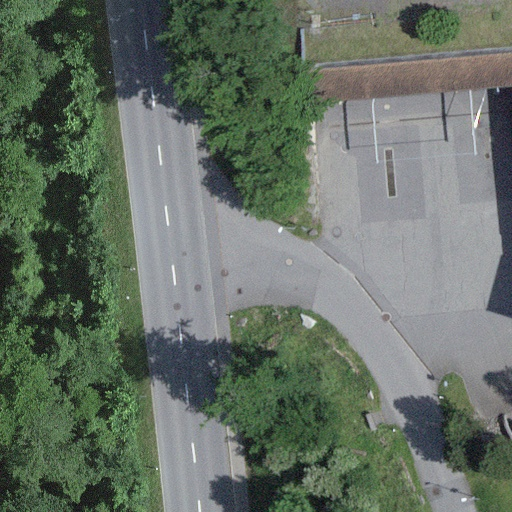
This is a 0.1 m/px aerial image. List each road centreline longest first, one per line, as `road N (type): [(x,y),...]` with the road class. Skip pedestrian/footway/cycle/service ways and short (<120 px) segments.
road 1 (residential): [(169,241),(215,242),(267,257),(346,302),(381,342),(423,417),(457,511)]
road 2 (secondary): [(201,511),(169,241)]
road 3 (secondary): [(169,241),(139,0)]
